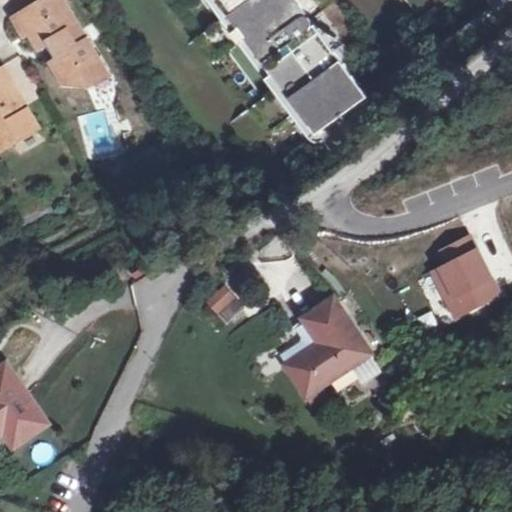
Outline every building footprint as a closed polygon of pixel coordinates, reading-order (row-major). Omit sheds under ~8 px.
[(109,76),(89,41),(79,47),(73,38),(83,31),(64,0),(25,0),(27,3),(30,9),(15,18),(26,36),(30,33),(40,49),(51,44),(60,59),(52,63),(62,80),(64,79),(67,84),(86,86),(91,83),(93,86),(109,76)] [(214,0),(314,138),(365,101),(293,0),(214,0)] [(405,0),(422,22),(453,0),(506,0),(508,2),(510,0),(405,0)] [(79,47),(89,41),(83,31),(73,38),(79,47)] [(0,149),(16,141),(17,142),(39,129),(27,109),(24,110),(11,87),(13,86),(3,68),(0,69),(0,149)] [(450,266),(435,274),(448,301),(456,297),(464,313),(500,295),(471,239),(444,253),(450,266)] [(207,302),(226,324),(245,308),(226,286),(207,302)] [(456,297),(448,301),(457,317),(464,313),(456,297)] [(305,319),(307,323),(323,346),(316,351),(314,349),(287,367),(307,396),(317,389),(371,355),(335,299),(305,319)] [(323,346),(307,323),(296,330),(301,338),(299,344),(280,356),(287,367),(314,349),(316,351),(323,346)] [(0,437),(6,433),(16,448),(48,426),(6,365),(0,368),(0,437)] [(317,389),(307,396),(314,407),(324,400),(317,389)]
